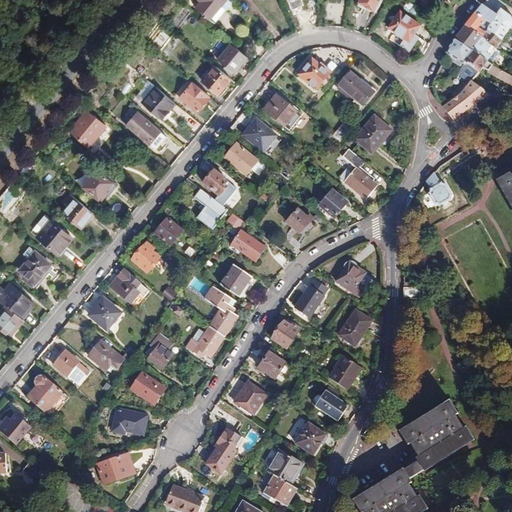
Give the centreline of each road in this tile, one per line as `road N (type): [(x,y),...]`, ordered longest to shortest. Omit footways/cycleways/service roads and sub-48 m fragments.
road 1 (residential): [(414,86),(359,44),(326,36),(286,47),(0,384)]
road 2 (residential): [(393,221),(302,260),(177,437)]
road 3 (residential): [(393,221),(389,369),(343,457),(325,511)]
road 4 (tertiary): [(0,155),(129,0)]
